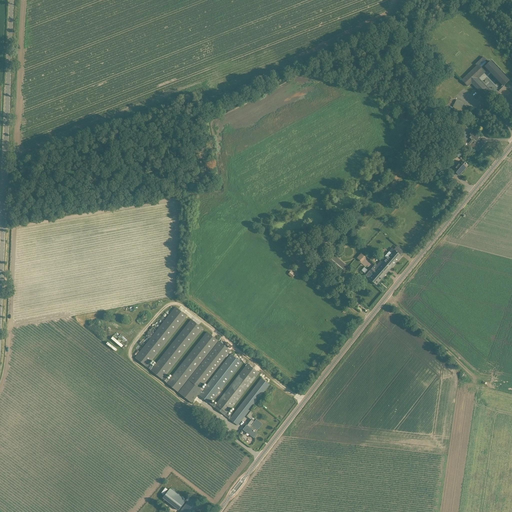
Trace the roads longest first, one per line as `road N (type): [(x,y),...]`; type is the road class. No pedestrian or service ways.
road 1 (tertiary): [(218,511),(511,146)]
road 2 (unclassified): [(0,301),(11,0)]
